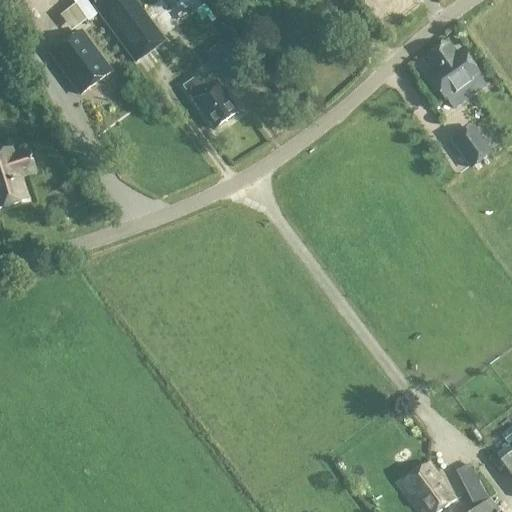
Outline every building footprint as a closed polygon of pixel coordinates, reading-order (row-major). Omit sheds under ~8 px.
[(79,0),(73,5),(75,7),(88,25),(97,18),(83,0),(79,0)] [(104,0),(94,8),(136,64),(163,44),(130,0),(104,0)] [(180,0),(159,16),(171,32),(204,7),(199,0),(180,0)] [(81,96),(112,73),(82,33),(52,56),(81,96)] [(435,74),(430,78),(452,109),(484,87),(479,81),(481,79),(463,54),(457,58),(447,44),(425,60),(435,74)] [(239,52),(221,65),(233,82),(251,69),(239,52)] [(183,88),(193,102),(202,115),(203,115),(215,132),(239,115),(229,100),(218,83),(213,75),(203,82),(199,77),(183,88)] [(491,157),(472,130),(453,143),(472,170),(491,157)] [(0,210),(27,202),(19,179),(35,174),(29,154),(13,159),(11,153),(0,156),(0,210)] [(340,469),(357,460),(351,447),(333,456),(340,469)] [(511,455),(500,464),(511,479),(511,455)] [(462,486),(474,499),(487,487),(463,462),(446,478),(457,490),(462,486)] [(421,511),(442,511),(457,502),(429,465),(402,485),(421,511)] [(496,511),(490,502),(476,511),(496,511)]
